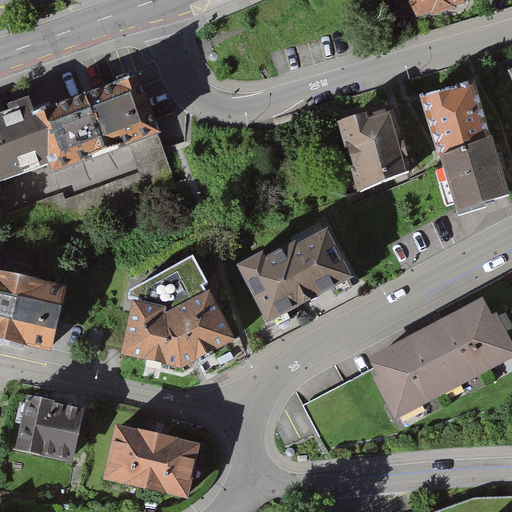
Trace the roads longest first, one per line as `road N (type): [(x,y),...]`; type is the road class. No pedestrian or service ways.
road 1 (residential): [(511,34),(232,112),(189,96),(150,4)]
road 2 (residential): [(242,429),(260,389),(322,345),(511,247)]
road 3 (residential): [(511,490),(291,503),(261,487)]
road 4 (residential): [(0,367),(242,429)]
road 5 (tertiary): [(150,4),(0,57)]
